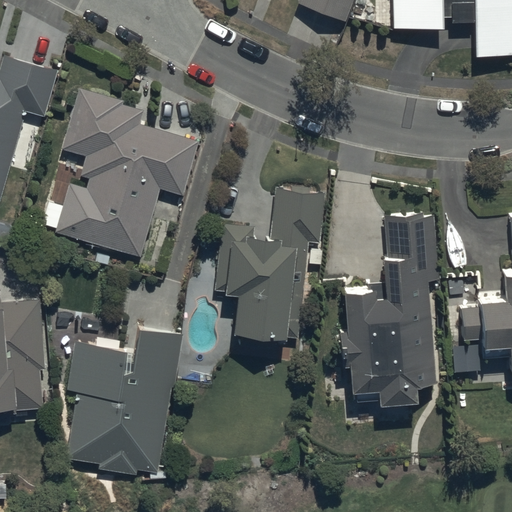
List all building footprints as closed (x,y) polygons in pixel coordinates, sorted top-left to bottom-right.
[(297,0),(295,5),(342,24),(351,0),(297,0)] [(511,0),(391,0),(393,35),(443,34),(443,20),(450,20),(450,26),(473,26),(473,59),(511,58),(511,0)] [(0,197),(23,115),(43,120),(57,71),(2,56),(0,62),(0,197)] [(70,184),(62,208),(48,204),(42,226),(56,230),(55,234),(139,259),(159,190),(181,197),(197,143),(138,126),(143,112),(122,106),(123,103),(78,89),(59,151),(84,159),(76,186),(70,184)] [(254,227),(221,225),(216,292),(224,293),(224,299),(235,300),(232,342),(286,346),(292,252),(308,253),(308,244),(320,245),(324,193),(311,192),(311,188),(290,187),(290,190),(274,189),(271,246),(253,244),(254,227)] [(435,381),(428,279),(436,279),(433,210),(385,212),(387,258),(383,259),(384,298),(373,298),(373,292),(345,293),(346,331),(337,331),(339,366),(350,366),(351,393),(378,391),(379,404),(417,403),(416,388),(435,381)] [(508,349),(510,376),(511,376),(511,213),(509,214),(511,256),(511,267),(500,269),(503,303),(461,307),(464,338),(479,336),(480,351),(508,349)] [(44,372),(40,303),(0,305),(0,417),(15,416),(15,413),(42,412),(39,372),(44,372)] [(173,390),(181,337),(135,330),(131,353),(72,344),(65,393),(73,394),(63,462),(99,467),(98,471),(135,476),(136,471),(158,474),(171,390),(173,390)]
